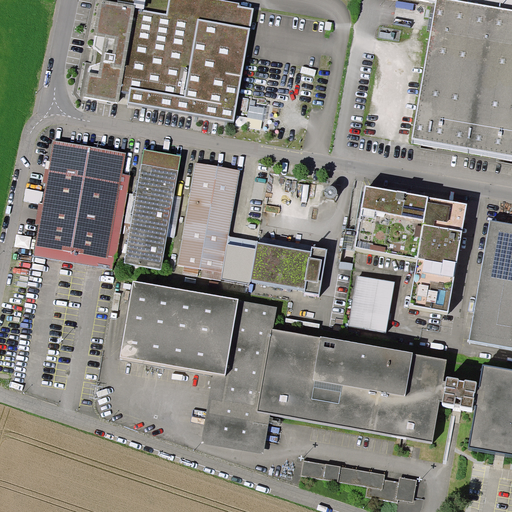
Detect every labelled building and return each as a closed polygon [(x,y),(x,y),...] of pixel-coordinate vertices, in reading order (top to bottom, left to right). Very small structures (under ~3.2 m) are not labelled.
[(251,9),(193,0),(95,0),(78,100),(232,125),(251,9)] [(511,0),(425,0),(431,1),(407,143),(511,160),(511,0)] [(123,156),(49,145),(33,249),(107,260),(123,156)] [(238,173),(191,165),(173,271),(220,280),(238,173)] [(174,173),(137,167),(121,267),(158,273),(174,173)] [(456,210),(356,194),(347,252),(408,262),(400,311),(439,317),(456,210)] [(511,231),(483,227),(463,344),(511,352),(511,344),(511,231)] [(391,286),(354,280),(346,327),(384,333),(391,286)] [(433,412),(437,384),(441,366),(270,337),(274,312),(123,286),(110,362),(208,379),(197,445),(259,455),(265,419),(427,447),(433,412)] [(469,390),(464,417),(458,454),(511,463),(511,379),(472,373),(469,390)] [(437,384),(433,412),(464,417),(469,390),(437,384)] [(384,477),(301,462),(299,476),(319,480),(318,484),(335,487),(335,483),(363,488),(361,497),(397,503),(397,499),(411,502),(415,482),(398,479),(397,484),(383,481),(384,477)]
